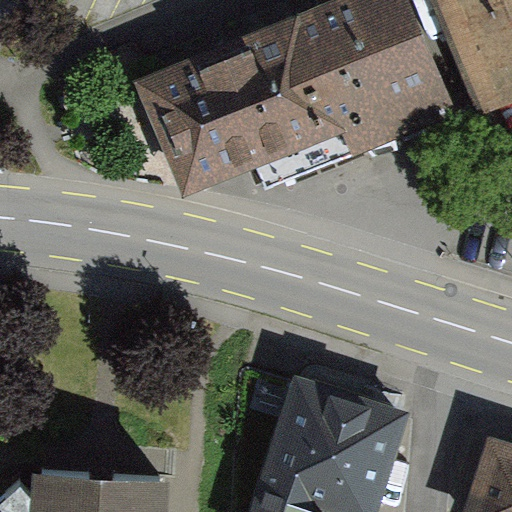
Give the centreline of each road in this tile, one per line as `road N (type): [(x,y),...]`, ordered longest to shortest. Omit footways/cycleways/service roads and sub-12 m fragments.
road 1 (primary): [(0,219),(337,284),(456,328)]
road 2 (residential): [(425,511),(438,382),(456,328)]
